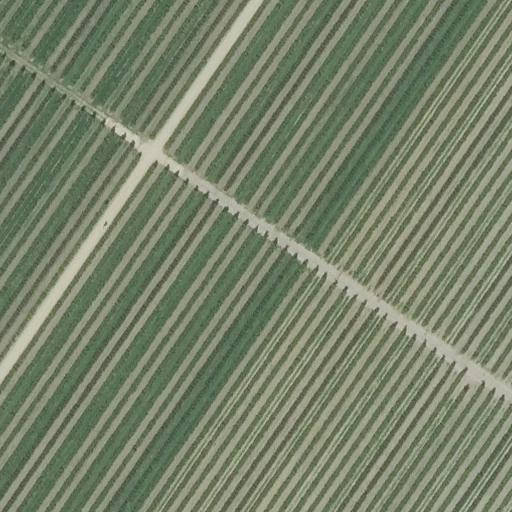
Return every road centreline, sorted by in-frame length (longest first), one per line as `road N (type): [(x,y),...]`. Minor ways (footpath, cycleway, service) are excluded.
road 1 (track): [(511,401),(0,51)]
road 2 (track): [(256,0),(0,372)]
